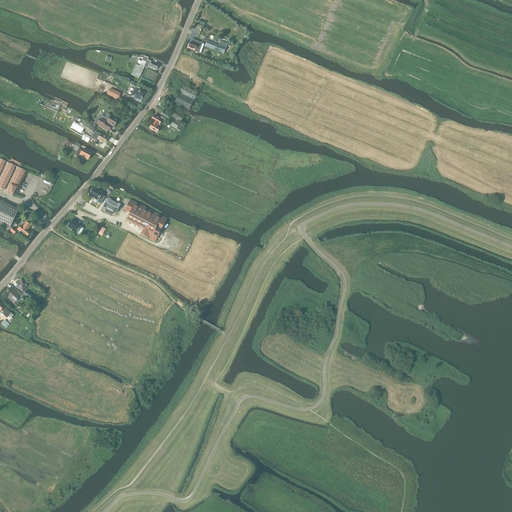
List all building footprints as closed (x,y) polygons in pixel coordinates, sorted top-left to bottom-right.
[(190,43),(187,48),(194,51),(194,52),(199,54),(203,43),(192,39),(191,43),(190,43)] [(207,40),(204,47),(223,54),(225,47),(207,40)] [(149,67),(156,70),(158,65),(147,60),(148,58),(144,56),(140,64),(139,66),(136,65),(134,69),(131,75),(137,77),(138,75),(140,76),(144,67),(148,68),(149,67)] [(183,86),(175,102),(189,109),(197,93),(183,86)] [(131,97),(140,102),(146,92),(136,87),(131,97)] [(110,89),(107,95),(118,99),(120,94),(110,89)] [(48,99),(46,104),(51,106),(50,109),(57,112),(61,105),(64,106),(64,104),(59,102),(58,104),(48,99)] [(171,118),(180,123),(183,117),(174,112),(171,118)] [(94,123),(109,131),(111,127),(111,125),(114,127),(118,121),(112,118),(113,117),(107,114),(105,118),(101,115),(100,118),(97,117),(94,123)] [(150,128),(157,133),(161,126),(159,125),(162,121),(164,122),(166,120),(160,116),(158,119),(154,116),(151,120),(154,122),(152,125),(150,128)] [(76,117),(75,120),(80,123),(78,125),(84,128),(92,134),(95,129),(82,119),(81,120),(76,117)] [(171,119),(167,124),(179,131),(182,126),(171,119)] [(74,122),(70,130),(83,137),(82,139),(81,139),(88,143),(91,138),(82,132),(84,128),(78,125),(74,122)] [(91,138),(93,139),(92,141),(96,143),(97,141),(98,140),(105,143),(107,138),(95,131),(91,138)] [(75,155),(79,157),(80,156),(88,160),(91,154),(83,149),(82,151),(78,149),(75,155)] [(0,171),(5,161),(9,163),(0,182),(0,188),(3,190),(15,166),(19,168),(7,192),(13,195),(17,187),(21,179),(25,171),(0,159),(0,171)] [(89,194),(88,195),(98,201),(97,202),(100,204),(105,197),(101,195),(102,194),(93,188),(92,189),(89,194)] [(105,212),(111,215),(113,211),(116,213),(120,205),(107,198),(103,206),(107,208),(105,212)] [(0,225),(9,229),(18,209),(0,200),(0,225)] [(125,210),(130,213),(125,221),(144,230),(141,235),(155,242),(166,219),(130,200),(125,210)] [(71,221),(67,227),(76,233),(80,227),(71,221)] [(18,229),(21,232),(20,232),(27,237),(30,232),(27,230),(28,228),(29,228),(31,226),(26,222),(23,227),(21,225),(18,229)] [(21,279),(16,287),(23,292),(28,284),(21,279)] [(22,295),(18,292),(16,294),(11,289),(6,295),(15,303),(20,297),(20,298),(21,297),(23,295),(22,295)] [(0,311),(0,312),(1,310),(4,313),(3,315),(7,318),(9,315),(12,318),(13,315),(11,313),(0,303),(0,311)]
